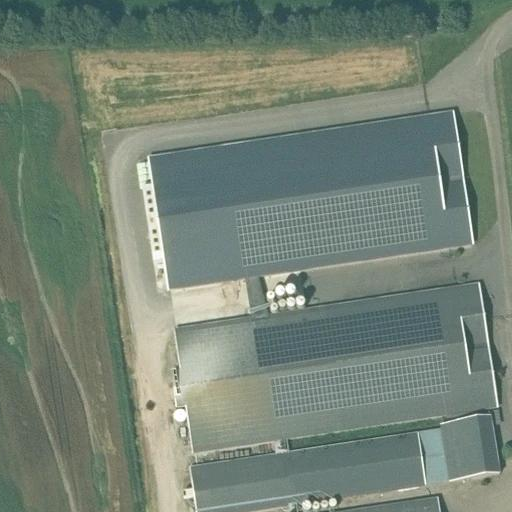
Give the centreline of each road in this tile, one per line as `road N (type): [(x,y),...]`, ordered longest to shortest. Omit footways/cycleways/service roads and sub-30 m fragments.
road 1 (unknown): [(487,68),(407,94),(161,133),(143,154),(140,200),(168,511)]
road 2 (unclassified): [(503,283),(486,87),(488,47),(511,15)]
